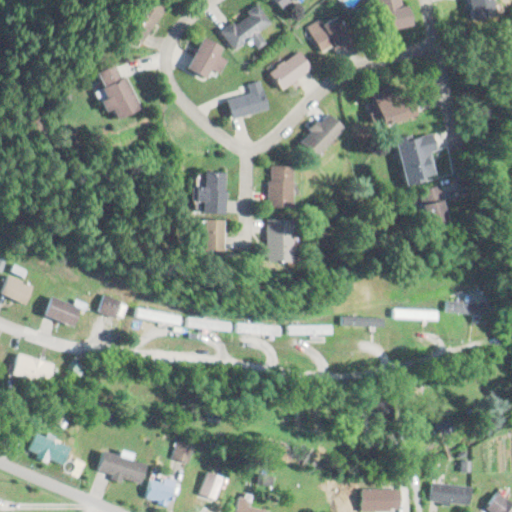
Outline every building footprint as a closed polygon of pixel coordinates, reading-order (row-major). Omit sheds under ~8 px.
[(135,0),(117,32),(137,44),(159,8),(146,0),(135,0)] [(267,0),(275,9),(286,0),(267,0)] [(370,0),(376,30),(400,25),(395,0),(370,0)] [(485,0),(462,0),(464,13),(487,11),(485,0)] [(265,22),(252,3),(213,30),(226,49),(243,37),(251,48),(259,42),(252,32),(265,22)] [(302,27),(316,57),(346,42),(332,13),(302,27)] [(215,47),(196,36),(177,68),(197,79),(203,69),(212,74),(220,60),(211,55),(215,47)] [(272,90),(303,68),(291,50),(259,73),(272,90)] [(128,110),(108,62),(83,72),(91,90),(85,92),(93,111),(98,109),(103,121),(128,110)] [(222,118),(260,109),(253,80),(241,83),(244,94),(218,100),(222,118)] [(408,94),(367,98),(370,123),(410,119),(408,94)] [(302,157),(332,127),(318,113),(288,143),(302,157)] [(280,209),(283,167),(260,165),(258,207),(280,209)] [(188,187),(186,213),(216,215),(219,173),(196,172),(195,187),(188,187)] [(432,186),(406,191),(412,226),(438,221),(432,186)] [(251,262),(276,264),(279,222),(254,220),(251,262)] [(208,252),(208,221),(183,221),(183,252),(208,252)] [(0,277),(0,296),(23,306),(31,287),(1,274),(0,277)] [(38,306),(61,328),(79,310),(71,302),(65,309),(50,294),(38,306)] [(118,300),(100,294),(94,312),(112,318),(118,300)] [(442,314),(480,314),(480,303),(442,303),(442,314)] [(175,323),(176,314),(130,310),(129,320),(175,323)] [(431,311),(389,310),(389,318),(431,319),(431,311)] [(226,320),(181,318),(181,328),(225,330),(226,320)] [(45,385),(50,363),(11,354),(6,375),(45,385)] [(22,452),(58,463),(64,443),(27,433),(22,452)] [(170,458),(187,463),(192,446),(174,441),(170,458)] [(137,483),(142,463),(96,450),(91,470),(137,483)] [(140,498),(165,506),(172,481),(146,474),(140,498)] [(469,484),(426,483),(426,501),(468,503),(469,484)] [(395,510),(395,489),(354,489),(354,510),(395,510)] [(481,507),(487,511),(511,511),(511,505),(492,491),(481,507)] [(229,511),(268,511),(233,501),(229,511)]
